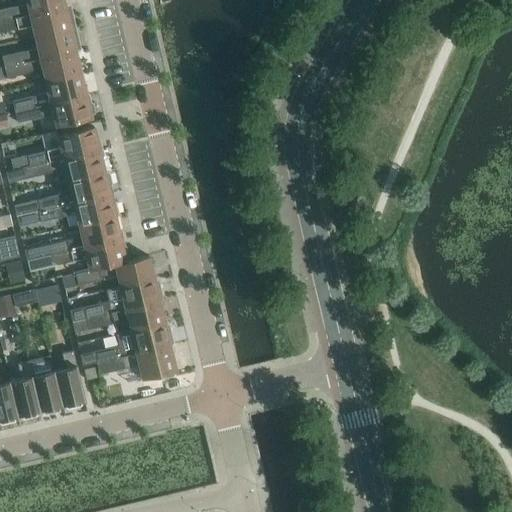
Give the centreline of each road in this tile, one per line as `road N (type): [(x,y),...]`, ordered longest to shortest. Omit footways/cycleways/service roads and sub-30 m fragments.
road 1 (residential): [(222,399),(127,0)]
road 2 (tertiary): [(367,0),(314,82),(298,149),(346,367)]
road 3 (residential): [(0,451),(222,399)]
road 4 (tertiary): [(346,367),(382,511)]
